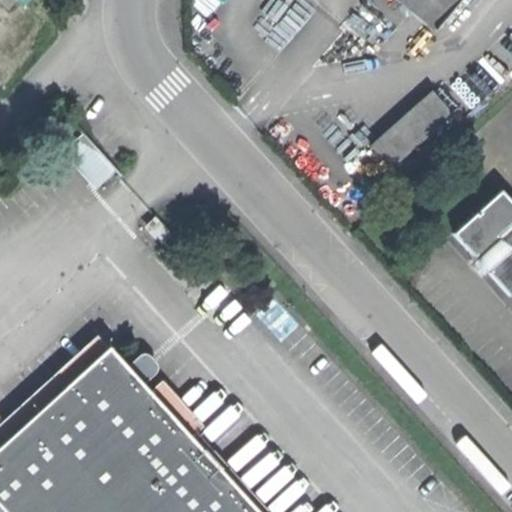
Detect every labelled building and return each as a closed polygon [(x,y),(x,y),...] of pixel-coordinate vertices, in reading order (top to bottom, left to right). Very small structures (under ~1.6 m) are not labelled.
[(398,0),(434,30),(459,0),(398,0)] [(390,168),(450,114),(429,92),(370,146),(390,168)] [(96,190),(118,170),(84,133),(62,153),(96,190)] [(511,202),(502,191),(453,234),(482,266),(509,296),(511,292),(511,202)] [(172,235),(159,221),(147,232),(161,246),(172,235)] [(0,422),(0,444),(107,347),(96,335),(0,422)] [(258,511),(149,392),(142,385),(126,367),(107,347),(0,444),(0,511),(258,511)] [(139,356),(133,361),(149,378),(154,373),(156,369),(156,365),(153,360),(149,356),(144,354),(139,356)] [(126,367),(142,385),(149,378),(133,361),(126,367)] [(161,380),(149,392),(258,511),(267,511),(196,433),(202,425),(161,380)]
